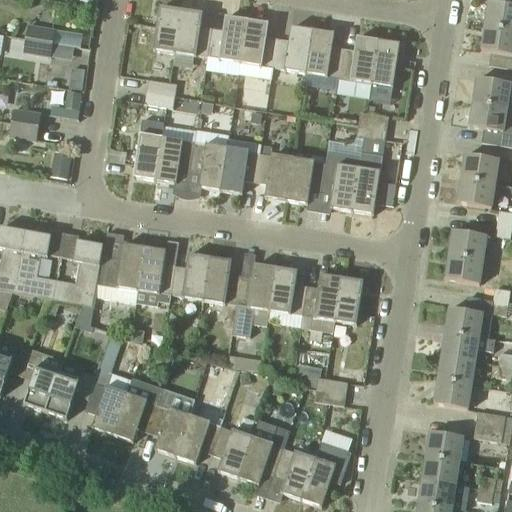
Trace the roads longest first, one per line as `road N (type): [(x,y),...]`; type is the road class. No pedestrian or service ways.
road 1 (residential): [(117,0),(92,202),(104,211),(410,259)]
road 2 (residential): [(367,511),(410,259)]
road 3 (residential): [(410,259),(443,21)]
road 4 (residential): [(192,511),(0,446)]
road 5 (residential): [(443,21),(291,0)]
